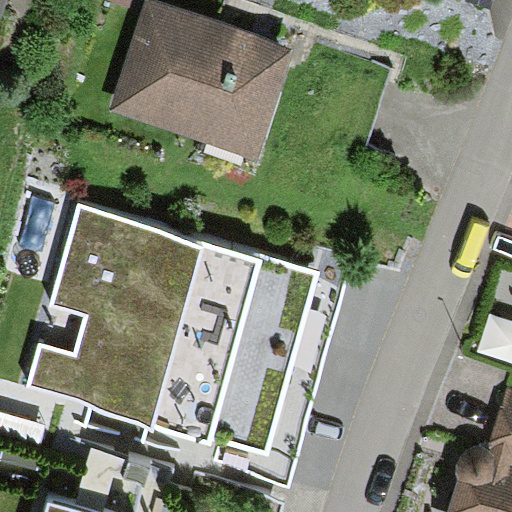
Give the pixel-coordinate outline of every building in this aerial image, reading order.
[(147,0),(111,110),(258,160),(295,49),(148,0),(147,0)] [(146,231),(68,212),(25,382),(103,402),(146,231)] [(224,251),(146,231),(103,402),(181,421),(224,251)] [(302,270),(224,251),(181,421),(259,441),(302,270)] [(511,511),(511,400),(498,398),(483,469),(453,462),(441,511),(511,511)] [(54,439),(31,511),(140,511),(153,469),(54,439)]
